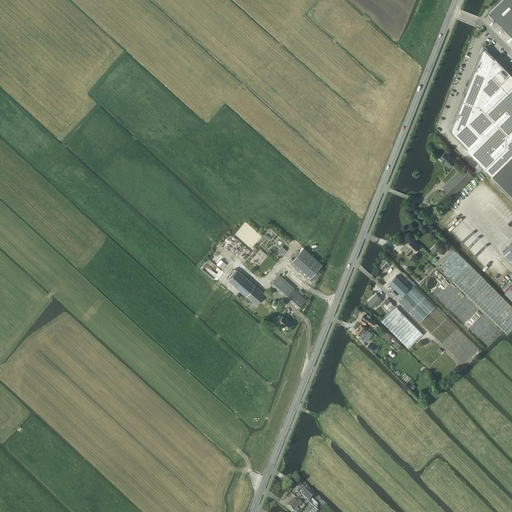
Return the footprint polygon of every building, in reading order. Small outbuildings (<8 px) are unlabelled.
[(511,35),(511,0),(502,0),(489,13),(511,35)] [(506,189),(511,183),(511,73),(486,48),(483,47),(450,129),(451,132),(468,149),(489,171),(506,189)] [(453,157),(446,151),(439,157),(450,167),(451,166),(455,163),(457,160),(453,156),(453,157)] [(452,196),(468,181),(473,176),(463,166),(442,187),(452,196)] [(414,252),(419,247),(412,239),(407,245),(409,247),(405,251),(409,255),(413,251),(414,252)] [(511,242),(503,251),(511,260),(511,242)] [(435,244),(430,249),(435,254),(440,249),(435,244)] [(303,247),(290,263),(308,279),(312,282),(318,274),(315,272),(322,264),(303,247)] [(453,281),(467,294),(508,334),(511,329),(511,307),(481,277),(469,264),(455,250),(441,265),(454,279),(453,281)] [(384,260),(379,265),(383,269),(385,267),(386,269),(390,265),(384,260)] [(228,279),(256,305),(265,295),(237,269),(228,279)] [(298,309),(306,300),(293,289),(294,288),(279,274),(270,284),(287,299),(298,309)] [(389,283),(402,295),(409,288),(396,275),(389,283)] [(436,286),(436,285),(435,284),(435,283),(434,282),(433,281),(432,280),(430,280),(429,280),(428,280),(427,281),(426,281),(425,282),(424,283),(424,284),(424,285),(424,286),(424,288),(425,288),(425,289),(427,291),(428,291),(429,291),(431,291),(432,291),(433,290),(434,290),(434,289),(435,288),(436,286)] [(399,301),(420,322),(435,307),(414,286),(399,301)] [(378,305),(380,303),(379,302),(382,299),(376,294),(368,301),(374,307),(377,304),(378,305)] [(423,334),(395,306),(388,298),(381,305),(382,307),(388,313),(381,320),(409,348),(423,334)] [(274,300),(270,304),(276,310),(280,306),(274,300)] [(286,328),(291,323),(282,315),(278,321),(286,328)] [(376,322),(370,317),(368,315),(366,318),(363,316),(360,321),(365,325),(367,322),(373,326),(376,322)] [(356,331),(361,335),(361,336),(360,337),(361,338),(362,339),(364,340),(370,331),(366,328),(361,324),(356,331)] [(301,495),(308,501),(307,502),(313,507),(308,511),(317,511),(318,511),(316,509),(317,508),(317,504),(311,498),(314,495),(310,492),(312,491),(308,487),(307,489),(304,487),(300,491),(303,493),(301,495)] [(302,503),(297,499),(295,501),(293,499),(287,505),(294,511),(295,511),(298,511),(300,510),(297,508),(302,503)]
